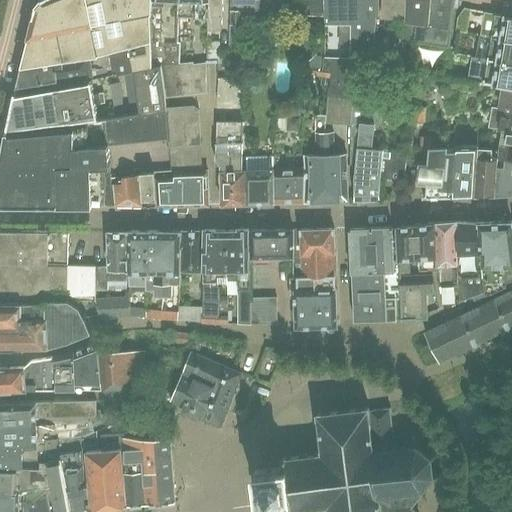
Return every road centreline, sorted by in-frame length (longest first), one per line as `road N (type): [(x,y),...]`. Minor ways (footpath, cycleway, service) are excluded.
road 1 (residential): [(0,352),(72,347),(119,322),(346,339)]
road 2 (residential): [(346,339),(397,346),(419,375),(399,388),(343,370),(224,448)]
road 3 (residential): [(216,213),(0,213)]
road 4 (residential): [(511,201),(342,210)]
road 5 (residential): [(346,339),(342,210)]
road 6 (residential): [(216,213),(342,210)]
